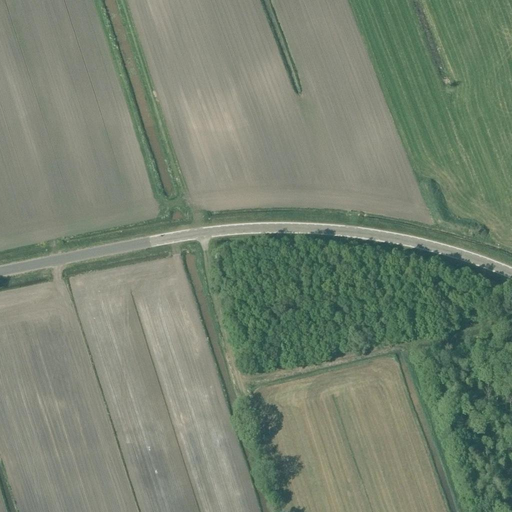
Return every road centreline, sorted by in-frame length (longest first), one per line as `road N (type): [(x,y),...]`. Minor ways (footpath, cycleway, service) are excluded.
road 1 (unclassified): [(0,271),(254,228),(387,237),(511,276)]
road 2 (track): [(200,233),(207,283),(278,511)]
